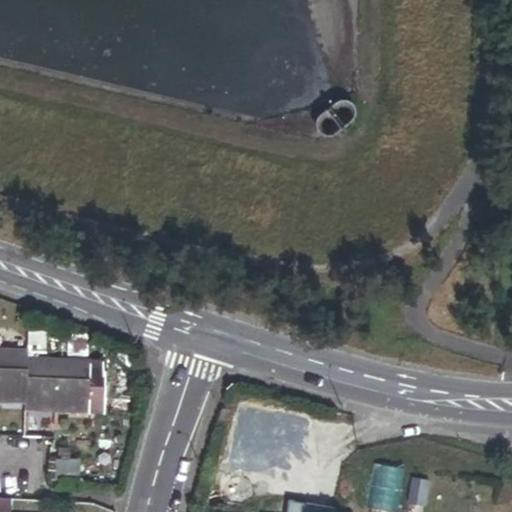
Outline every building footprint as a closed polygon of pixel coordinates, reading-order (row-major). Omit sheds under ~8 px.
[(26,356),(26,350),(0,348),(0,398),(24,400),(26,356)] [(24,400),(24,408),(86,410),(86,404),(87,387),(88,359),(26,356),(24,400)] [(299,430),(308,432),(312,419),(286,412),(283,425),(249,416),(237,461),(287,474),(293,449),(299,430)] [(303,452),(308,432),(299,430),(293,449),(303,452)] [(371,463),(364,508),(387,511),(396,511),(404,469),(371,463)] [(333,511),(339,483),(317,479),(310,488),(307,503),(288,500),(286,511),(333,511)]
